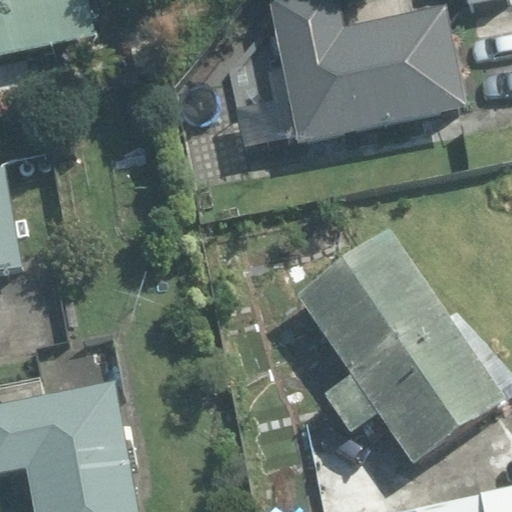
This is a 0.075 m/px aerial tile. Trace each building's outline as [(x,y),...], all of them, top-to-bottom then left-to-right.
[(114,0),(0,0),(0,74),(125,45),(114,0)] [(490,115),(471,8),(358,28),(353,0),(301,0),(283,3),(308,147),(490,115)] [(511,0),(477,0),(481,16),(511,9),(511,0)] [(21,168),(0,172),(0,280),(40,273),(21,168)] [(364,442),(395,421),(428,469),(511,411),(511,396),(403,237),(312,299),(367,379),(336,401),(364,442)] [(153,511),(132,393),(0,416),(0,469),(3,486),(45,479),(50,511),(153,511)] [(511,511),(511,493),(431,511),(511,511)]
